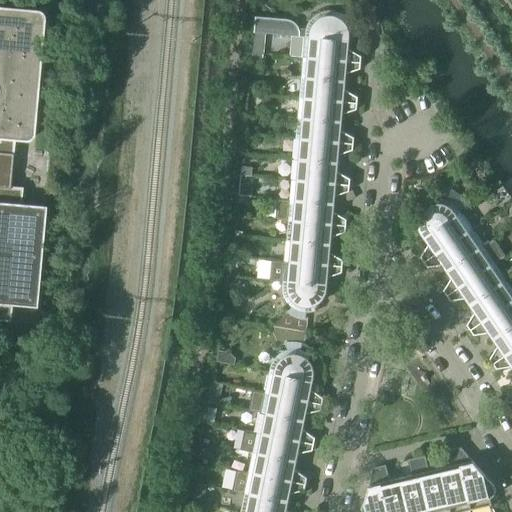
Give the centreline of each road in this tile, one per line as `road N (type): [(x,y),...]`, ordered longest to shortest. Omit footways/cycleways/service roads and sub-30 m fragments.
road 1 (residential): [(332,511),(367,327),(389,296)]
road 2 (residential): [(511,464),(413,307),(389,296)]
road 3 (residential): [(389,296),(375,243),(389,147)]
